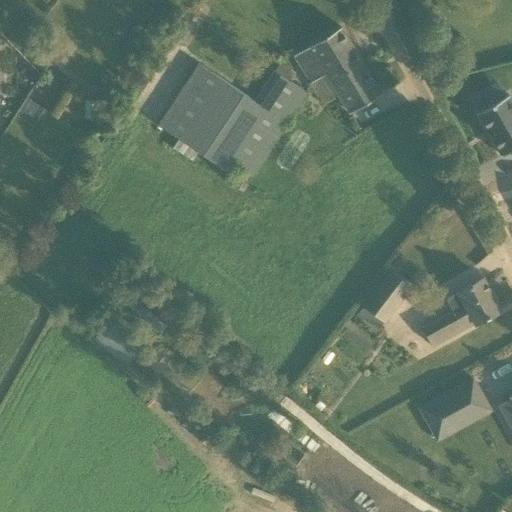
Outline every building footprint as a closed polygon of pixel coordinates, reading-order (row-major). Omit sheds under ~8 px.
[(322,102),(338,93),(349,112),(381,93),(340,27),(294,55),(322,102)] [(236,166),(251,176),(306,91),(290,81),(274,71),(271,70),(252,100),(246,97),(206,155),(232,172),(236,166)] [(511,101),(508,94),(505,96),(480,110),(477,112),(501,155),(511,149),(511,101)] [(390,271),(364,305),(384,321),(410,287),(390,271)] [(500,310),(483,278),(457,292),(458,293),(446,299),(453,311),(423,327),(422,328),(432,346),(474,323),(475,324),(500,310)] [(113,315),(92,341),(125,367),(146,341),(113,315)] [(420,408),(434,434),(448,427),(444,419),(457,412),(461,420),(487,405),(472,378),(420,408)] [(511,394),(509,396),(510,397),(503,401),(510,412),(504,416),(511,429),(511,394)]
